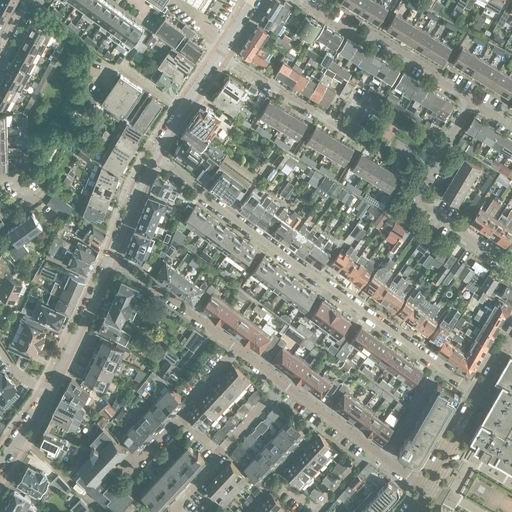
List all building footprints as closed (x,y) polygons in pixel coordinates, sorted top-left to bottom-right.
[(10,0),(0,0),(0,6),(11,13),(16,3),(10,0)] [(100,0),(86,0),(82,7),(91,13),(100,0)] [(111,4),(105,0),(100,0),(91,13),(100,19),(111,4)] [(154,4),(160,8),(165,12),(168,7),(163,4),(166,0),(152,0),(155,2),(154,4)] [(211,0),(187,0),(205,11),(211,0)] [(284,4),(280,1),(277,0),(273,0),(264,14),(279,23),(282,26),(289,15),(287,13),(292,6),(285,1),(284,4)] [(352,8),(356,0),(343,0),(342,3),(352,8)] [(356,0),(352,8),(361,14),(369,0),(356,0)] [(372,0),(369,0),(361,14),(370,20),(379,4),(372,0)] [(435,0),(432,6),(431,8),(440,12),(444,5),(435,0)] [(464,5),(465,6),(467,2),(462,0),(458,0),(451,13),(458,17),(464,5)] [(467,0),(467,2),(465,6),(470,9),(474,0),(482,0),(487,3),(488,2),(488,0),(467,0)] [(119,10),(111,4),(100,19),(108,26),(119,10)] [(379,4),(370,20),(380,25),(389,10),(379,4)] [(0,6),(0,18),(6,22),(11,13),(0,6)] [(128,16),(119,10),(108,26),(117,32),(128,16)] [(503,26),(508,16),(502,12),(496,23),(503,26)] [(279,23),(264,14),(259,23),(269,29),(269,28),(277,34),(278,33),(280,34),(282,30),(277,27),(279,23)] [(302,39),(314,20),(306,14),(293,35),(302,39)] [(397,36),(406,20),(396,15),(387,30),(397,36)] [(137,22),(128,16),(117,32),(115,35),(124,41),(137,22)] [(164,17),(154,31),(179,49),(188,37),(190,34),(192,35),(194,33),(195,33),(196,31),(185,23),(181,29),(164,17)] [(314,20),(302,39),(310,44),(322,24),(314,20)] [(406,20),(397,36),(406,41),(415,26),(406,20)] [(40,22),(37,27),(32,24),(27,34),(46,45),(53,33),(40,22)] [(146,29),(137,22),(124,41),(132,48),(146,29)] [(261,47),(269,34),(257,26),(248,40),(261,47)] [(334,32),(325,26),(316,40),(320,43),(321,41),(327,44),(334,32)] [(415,26),(406,41),(415,47),(424,32),(415,26)] [(292,37),(284,32),(281,38),(288,42),(292,37)] [(334,32),(327,44),(336,50),(343,37),(334,32)] [(424,32),(415,47),(424,53),(434,37),(424,32)] [(143,41),(152,47),(159,38),(152,33),(147,40),(145,42),(144,40),(143,41)] [(41,54),(46,45),(27,34),(22,44),(37,52),(41,54)] [(286,52),(291,44),(277,35),(272,43),(286,52)] [(194,59),(203,47),(188,37),(179,49),(194,59)] [(434,37),(424,53),(433,58),(443,43),(434,37)] [(350,58),(358,46),(347,39),(340,52),(350,58)] [(266,58),(270,52),(261,47),(248,40),(239,53),(264,68),(269,60),(266,58)] [(152,47),(143,41),(137,49),(142,53),(148,44),(152,47)] [(443,43),(433,58),(443,64),(452,49),(443,43)] [(22,44),(16,53),(32,61),(37,52),(22,44)] [(358,46),(350,58),(359,63),(366,51),(358,46)] [(308,47),(305,52),(311,56),(316,59),(319,54),(308,47)] [(286,56),(288,57),(292,59),(293,60),(294,58),(298,51),(297,51),(292,48),(286,56)] [(463,69),(472,54),(463,48),(453,64),(463,69)] [(51,59),(55,62),(60,52),(56,50),(53,55),(51,59)] [(144,55),(137,50),(132,57),(139,62),(144,55)] [(165,56),(186,71),(192,62),(176,51),(173,55),(168,51),(165,56)] [(320,62),(327,66),(329,67),(331,62),(330,61),(334,55),(327,51),(320,62)] [(360,70),(365,73),(375,56),(366,51),(359,63),(363,66),(360,70)] [(16,53),(11,63),(31,73),(36,64),(32,61),(16,53)] [(472,54),(463,69),(472,75),(481,59),(472,54)] [(158,65),(179,80),(186,71),(165,56),(158,65)] [(316,59),(311,56),(308,61),(316,66),(319,61),(316,59)] [(371,71),(376,74),(383,61),(375,56),(365,73),(368,75),(371,71)] [(46,69),(50,71),(55,62),(51,59),(49,63),(46,69)] [(481,59),(472,75),(481,81),(491,65),(481,59)] [(373,77),(382,82),(391,66),(383,61),(376,74),(373,77)] [(293,85),(301,73),(284,62),(276,75),(293,85)] [(329,67),(334,70),(341,74),(343,70),(336,66),(331,62),(329,67)] [(11,63),(6,72),(26,83),(31,73),(11,63)] [(273,73),(277,67),(272,64),(269,70),(273,73)] [(179,80),(158,65),(151,76),(171,90),(174,87),(179,80)] [(491,65),(481,81),(491,86),(500,71),(491,65)] [(336,71),(327,66),(324,72),(333,77),(335,72),(336,72),(336,71)] [(381,83),(384,85),(387,81),(392,84),(400,71),(391,66),(382,82),(381,83)] [(348,78),(349,78),(352,73),(349,72),(348,73),(343,70),(341,74),(346,77),(346,76),(348,78)] [(500,71),(491,86),(500,92),(509,76),(500,71)] [(21,92),(26,83),(6,72),(1,81),(16,90),(21,92)] [(344,77),(336,72),(335,72),(333,77),(341,82),(344,77)] [(301,73),(293,85),(302,90),(309,78),(301,73)] [(404,91),(412,79),(403,73),(396,86),(404,91)] [(120,74),(101,101),(101,102),(115,111),(116,111),(144,131),(162,102),(120,74)] [(311,74),(309,78),(302,90),(310,95),(319,79),(311,74)] [(221,88),(237,99),(245,88),(228,76),(228,77),(226,77),(223,81),(224,83),(223,84),(224,85),(222,88),(221,88)] [(511,77),(509,76),(500,92),(509,98),(511,93),(511,77)] [(348,78),(346,81),(354,86),(355,86),(357,83),(352,80),(351,80),(349,78),(348,78)] [(35,88),(40,90),(45,81),(41,79),(39,83),(38,82),(35,88)] [(310,95),(319,100),(328,85),(319,79),(310,95)] [(412,79),(404,91),(402,95),(410,99),(412,96),(413,96),(420,84),(412,79)] [(1,81),(0,83),(0,93),(11,99),(16,90),(1,81)] [(339,95),(346,99),(354,86),(346,81),(339,95)] [(258,88),(251,84),(247,89),(255,93),(258,88)] [(417,107),(421,101),(429,89),(420,84),(413,96),(416,98),(412,105),(417,107)] [(327,105),(335,93),(337,90),(328,85),(319,100),(327,105)] [(30,97),(34,100),(40,90),(35,88),(30,97)] [(237,99),(221,88),(220,89),(221,89),(219,93),(218,92),(217,93),(215,93),(213,96),(213,98),(213,99),(234,113),(242,102),(237,99)] [(429,89),(421,101),(430,107),(437,94),(429,89)] [(0,106),(6,109),(11,99),(0,93),(0,106)] [(435,116),(436,115),(446,99),(437,94),(430,107),(433,109),(430,113),(435,116)] [(385,100),(393,105),(396,101),(387,96),(385,100)] [(25,107),(29,109),(34,100),(30,97),(25,107)] [(448,118),(446,117),(454,104),(446,99),(436,115),(446,121),(448,118)] [(269,121),(278,106),(269,100),(259,115),(269,121)] [(402,112),(405,107),(397,102),(394,107),(402,112)] [(279,127),(288,112),(278,106),(269,121),(279,127)] [(29,109),(25,107),(20,117),(25,117),(26,115),(29,109)] [(212,140),(221,126),(228,130),(235,121),(224,113),(220,118),(209,110),(206,113),(201,109),(195,117),(190,124),(212,140)] [(117,128),(139,141),(143,134),(142,133),(144,131),(116,111),(115,111),(113,114),(114,115),(113,116),(119,119),(118,120),(121,122),(120,122),(117,128)] [(288,112),(279,127),(288,133),(297,118),(288,112)] [(475,134),(483,122),(475,117),(467,129),(475,134)] [(246,127),(250,121),(246,118),(241,124),(246,127)] [(297,118),(288,133),(298,138),(307,123),(297,118)] [(442,128),(441,128),(432,122),(431,124),(428,128),(438,134),(442,128)] [(483,122),(475,134),(484,140),(491,127),(483,122)] [(189,125),(181,135),(250,184),(258,173),(228,151),(227,152),(189,125)] [(316,147),(325,131),(316,125),(307,141),(316,147)] [(491,127),(484,140),(492,144),(499,132),(491,127)] [(111,139),(133,152),(139,141),(117,128),(115,129),(113,132),(113,135),(111,139)] [(326,152),(335,137),(325,131),(316,147),(326,152)] [(499,132),(492,144),(500,150),(508,137),(499,132)] [(250,142),(257,141),(256,134),(249,135),(250,142)] [(64,152),(70,142),(64,137),(58,148),(64,152)] [(335,137),(326,152),(336,158),(345,142),(335,137)] [(511,139),(508,137),(500,150),(509,155),(511,149),(511,139)] [(106,151),(126,162),(133,152),(111,139),(108,144),(110,145),(106,151)] [(192,168),(200,157),(192,151),(194,148),(183,140),(173,154),(192,168)] [(466,150),(468,146),(460,140),(457,145),(466,150)] [(345,142),(336,158),(345,164),(354,148),(345,142)] [(81,148),(87,153),(91,147),(85,143),(81,148)] [(471,153),(474,155),(477,151),(476,151),(478,148),(470,143),(468,146),(466,150),(471,153)] [(274,162),(282,151),(273,144),(264,155),(274,162)] [(61,167),(66,158),(57,150),(52,160),(61,167)] [(80,151),(78,155),(88,161),(90,157),(80,151)] [(126,162),(106,151),(103,156),(101,156),(99,160),(119,173),(122,169),(122,170),(126,162)] [(274,162),(273,164),(281,170),(286,164),(290,157),(282,151),(274,162)] [(485,156),(477,151),(474,155),(482,160),(485,156)] [(362,173),(371,158),(362,152),(352,168),(362,173)] [(293,168),(296,163),(299,159),(292,155),(290,157),(286,164),(293,168)] [(482,160),(491,166),(491,165),(493,161),(485,156),(482,160)] [(460,166),(476,176),(481,166),(466,157),(460,166)] [(205,184),(220,195),(233,176),(209,158),(203,167),(205,169),(204,170),(211,176),(205,184)] [(371,179),(381,163),(371,158),(362,173),(371,179)] [(500,162),(494,159),(493,161),(491,165),(499,170),(502,166),(498,164),(500,162)] [(252,167),(257,171),(261,165),(256,161),(252,167)] [(99,163),(93,178),(115,186),(117,179),(117,178),(119,174),(114,172),(109,170),(100,164),(99,163)] [(381,163),(371,179),(381,185),(390,169),(381,163)] [(499,170),(508,176),(511,169),(503,164),(502,166),(499,170)] [(305,170),(312,174),(315,169),(308,165),(305,170)] [(454,176),(470,185),(476,176),(460,166),(454,176)] [(390,169),(381,185),(390,190),(400,175),(390,169)] [(311,177),(321,183),(326,176),(315,170),(311,177)] [(177,193),(180,187),(160,174),(157,175),(151,188),(160,192),(158,196),(166,200),(167,197),(173,199),(176,193),(177,193)] [(67,176),(63,183),(68,187),(71,180),(67,176)] [(115,186),(93,178),(89,176),(85,187),(88,189),(88,188),(88,189),(110,197),(115,186)] [(248,187),(233,176),(220,195),(230,202),(235,195),(240,198),(248,187)] [(333,181),(326,176),(321,183),(329,188),(333,181)] [(470,185),(454,176),(449,185),(464,195),(470,185)] [(285,197),(294,185),(288,181),(280,193),(285,197)] [(87,195),(85,200),(106,209),(110,197),(88,189),(88,188),(88,189),(85,187),(83,185),(81,191),(86,193),(85,194),(87,195)] [(342,187),(338,185),(332,192),(337,195),(342,187)] [(464,195),(449,185),(443,195),(459,204),(464,195)] [(54,193),(55,193),(60,197),(63,191),(58,187),(54,193)] [(344,201),(351,192),(342,187),(336,196),(344,201)] [(259,190),(258,191),(253,199),(249,196),(239,209),(248,216),(257,202),(263,194),(263,193),(259,190)] [(65,217),(73,207),(55,193),(47,204),(65,217)] [(351,206),(357,198),(351,194),(345,202),(351,206)] [(248,216),(256,222),(266,208),(272,199),(267,195),(260,204),(257,202),(248,216)] [(144,207),(161,214),(164,207),(171,210),(173,206),(164,202),(164,203),(149,197),(144,207)] [(370,204),(359,197),(357,200),(353,205),(359,209),(355,214),(361,217),(364,214),(364,213),(370,204)] [(480,207),(481,207),(472,221),(480,227),(498,201),(493,198),(490,203),(485,200),(480,207)] [(272,199),(266,208),(256,222),(264,227),(273,214),(280,205),(275,201),(272,199)] [(82,206),(80,211),(93,220),(94,218),(101,221),(102,217),(103,217),(106,209),(85,200),(83,206),(82,206)] [(501,204),(498,201),(480,227),(489,233),(499,219),(493,215),(501,204)] [(375,207),(370,204),(364,213),(364,214),(369,217),(375,207)] [(178,218),(192,228),(203,214),(198,211),(200,209),(195,205),(193,208),(188,205),(178,218)] [(140,218),(156,225),(161,214),(144,207),(140,218)] [(282,220),(287,213),(287,212),(288,211),(284,208),(278,217),(273,214),(264,227),(272,233),(282,220)] [(511,210),(510,210),(503,222),(499,219),(489,233),(498,239),(511,217),(511,210)] [(280,239),(296,217),(298,214),(294,211),(291,216),(287,213),(282,220),(272,233),(280,239)] [(32,213),(21,222),(19,219),(14,223),(15,226),(8,231),(17,244),(9,250),(16,259),(28,250),(22,242),(42,227),(32,213)] [(380,213),(374,221),(381,226),(387,218),(380,213)] [(192,228),(201,235),(213,218),(207,214),(206,216),(203,214),(192,228)] [(296,217),(280,239),(287,245),(297,231),(294,229),(301,220),(296,217)] [(396,222),(395,222),(388,217),(384,224),(391,228),(396,222)] [(511,224),(511,217),(498,239),(507,245),(511,236),(511,227),(511,224)] [(90,227),(88,230),(103,240),(106,232),(86,218),(83,222),(90,227)] [(156,225),(140,218),(135,228),(152,235),(155,236),(156,232),(154,231),(156,225)] [(201,235),(209,241),(220,226),(216,223),(217,221),(213,218),(201,235)] [(62,222),(56,235),(60,238),(61,237),(66,225),(62,222)] [(295,251),(305,237),(310,231),(306,228),(308,225),(307,225),(307,224),(304,222),(297,231),(287,245),(295,251)] [(395,241),(398,237),(398,236),(401,238),(406,229),(396,222),(391,228),(386,236),(395,241)] [(362,227),(357,223),(350,232),(351,232),(350,233),(354,237),(356,235),(362,227)] [(220,226),(209,241),(218,247),(230,231),(224,227),(223,228),(220,226)] [(75,232),(81,236),(99,249),(103,240),(88,230),(86,233),(79,228),(78,228),(75,232)] [(318,237),(314,234),(317,231),(312,228),(310,231),(305,237),(295,251),(303,256),(318,237)] [(134,231),(129,242),(146,249),(146,248),(151,250),(155,239),(150,238),(134,231)] [(230,231),(218,247),(227,253),(238,239),(234,236),(235,234),(230,231)] [(325,245),(321,242),(324,237),(320,234),(318,237),(303,256),(312,262),(325,245)] [(423,239),(415,234),(413,237),(420,242),(423,239)] [(94,260),(63,247),(66,240),(61,237),(60,238),(56,235),(49,252),(54,254),(55,251),(65,255),(62,261),(87,272),(91,264),(92,264),(94,260)] [(403,240),(399,237),(390,250),(394,252),(403,240)] [(177,248),(180,244),(177,241),(177,242),(172,238),(170,243),(177,248)] [(225,257),(233,263),(248,243),(242,240),(241,241),(238,239),(227,253),(225,257)] [(426,250),(427,251),(432,244),(423,239),(420,242),(416,248),(424,253),(426,250)] [(66,240),(63,247),(94,260),(98,251),(86,245),(87,244),(79,241),(76,246),(72,244),(73,243),(66,240)] [(328,240),(325,245),(312,262),(320,268),(330,255),(325,252),(332,243),(328,240)] [(146,249),(129,242),(125,252),(127,254),(130,255),(131,257),(135,258),(135,260),(140,264),(143,256),(147,258),(151,250),(146,248),(146,249)] [(240,272),(246,275),(256,261),(251,258),(255,252),(251,249),(252,247),(248,243),(233,263),(242,270),(240,272)] [(339,270),(354,249),(350,246),(344,254),(340,251),(331,264),(339,270)] [(354,249),(339,270),(346,275),(359,257),(355,254),(357,251),(354,249)] [(203,250),(200,255),(199,255),(208,261),(211,257),(203,250)] [(0,275),(1,276),(10,259),(3,251),(0,256),(0,275)] [(435,258),(443,264),(448,257),(440,251),(435,258)] [(166,282),(176,268),(171,265),(173,262),(172,257),(167,253),(165,256),(163,260),(166,262),(156,275),(161,279),(161,280),(163,281),(165,282),(166,282)] [(369,259),(361,254),(359,257),(346,275),(354,280),(369,259)] [(427,267),(434,257),(429,254),(422,264),(427,267)] [(455,258),(450,254),(448,257),(443,264),(432,280),(437,283),(455,258)] [(192,266),(197,259),(194,257),(189,263),(192,266)] [(264,257),(252,274),(261,280),(271,266),(268,264),(270,261),(264,257)] [(37,272),(43,262),(36,258),(28,271),(35,275),(37,272)] [(13,303),(22,284),(11,279),(16,267),(10,259),(1,276),(7,279),(0,293),(0,296),(6,299),(6,300),(6,302),(10,304),(12,303),(12,302),(13,303)] [(176,268),(178,270),(185,260),(183,259),(176,268)] [(374,265),(372,262),(369,259),(354,280),(361,286),(374,269),(374,265)] [(396,260),(391,267),(395,270),(400,263),(396,260)] [(458,275),(464,266),(457,261),(448,273),(456,278),(458,275)] [(459,275),(468,281),(476,270),(484,276),(488,269),(484,266),(476,261),(472,266),(474,268),(472,271),(465,266),(459,275)] [(416,264),(415,263),(407,274),(404,272),(403,274),(407,277),(416,264)] [(82,287),(85,280),(65,271),(62,278),(56,276),(57,273),(42,266),(39,273),(54,279),(54,280),(58,282),(80,292),(82,287)] [(271,266),(261,280),(270,286),(282,270),(277,266),(275,269),(271,266)] [(379,268),(377,271),(364,288),(372,294),(389,270),(383,266),(379,268)] [(171,286),(175,289),(185,275),(178,270),(176,268),(166,282),(166,283),(167,284),(169,286),(171,286)] [(282,270),(270,286),(279,293),(289,279),(285,276),(287,274),(282,270)] [(389,270),(372,294),(379,299),(389,286),(384,283),(392,273),(389,270)] [(483,277),(484,276),(476,270),(468,281),(469,280),(477,286),(483,277)] [(41,274),(37,272),(35,275),(32,280),(35,284),(41,274)] [(472,295),(479,300),(480,301),(482,303),(490,291),(491,291),(499,278),(490,272),(481,287),(486,289),(481,296),(474,292),(472,295)] [(182,295),(183,295),(184,296),(194,282),(185,275),(175,289),(179,292),(180,294),(182,295)] [(392,282),(389,286),(379,299),(387,305),(405,279),(402,277),(397,283),(393,280),(392,282)] [(289,279),(279,293),(288,299),(299,283),(294,279),(292,281),(289,279)] [(405,279),(387,305),(394,310),(407,293),(403,291),(409,282),(405,279)] [(114,298),(136,308),(140,301),(145,303),(150,297),(138,287),(122,280),(117,291),(117,290),(114,298)] [(204,289),(207,284),(203,281),(200,286),(194,282),(184,296),(185,297),(186,298),(188,299),(189,300),(194,303),(204,289)] [(57,287),(55,292),(55,293),(75,302),(78,295),(79,295),(80,292),(58,282),(57,286),(57,287)] [(299,283),(288,299),(296,306),(306,291),(303,289),(305,287),(299,283)] [(511,286),(507,284),(503,291),(496,287),(491,294),(495,296),(498,291),(511,299),(511,286)] [(211,315),(211,316),(223,299),(214,292),(215,290),(210,286),(200,299),(205,303),(201,308),(203,309),(203,311),(206,313),(207,313),(211,315)] [(239,298),(242,294),(237,290),(234,294),(239,298)] [(306,291),(296,306),(305,312),(317,296),(311,292),(310,294),(306,291)] [(71,313),(73,309),(72,309),(75,302),(55,293),(55,292),(53,292),(48,303),(71,313)] [(410,295),(407,299),(397,312),(405,317),(421,294),(418,292),(414,298),(410,295)] [(242,294),(239,298),(244,302),(248,298),(242,294)] [(421,294),(405,317),(413,323),(425,306),(420,303),(425,297),(421,294)] [(471,310),(475,305),(477,306),(480,301),(479,300),(472,295),(465,306),(471,310)] [(136,308),(114,298),(110,306),(105,317),(120,324),(126,313),(133,316),(136,308)] [(511,305),(499,298),(497,302),(493,308),(506,316),(511,306),(511,305)] [(223,299),(211,316),(221,323),(233,306),(223,299)] [(311,317),(320,324),(332,307),(327,304),(328,303),(325,301),(324,301),(322,301),(317,309),(312,306),(313,305),(312,305),(303,318),(308,322),(311,317)] [(59,326),(65,312),(42,302),(38,310),(31,307),(28,314),(53,325),(54,324),(59,326)] [(425,306),(413,323),(420,328),(437,305),(433,303),(428,309),(425,306)] [(258,312),(261,308),(256,304),(253,308),(258,312)] [(437,305),(420,328),(427,334),(437,321),(432,318),(440,307),(437,305)] [(233,306),(221,323),(222,323),(222,325),(225,327),(227,327),(231,330),(243,313),(233,306)] [(332,307),(320,324),(330,331),(341,314),(342,314),(332,307)] [(479,307),(477,313),(501,327),(506,316),(493,308),(490,313),(479,307)] [(261,308),(258,312),(264,316),(267,312),(261,308)] [(240,337),(252,320),(243,313),(231,330),(234,333),(235,334),(238,336),(239,336),(240,337)] [(474,317),(484,323),(481,329),(495,337),(501,327),(477,313),(474,317)] [(346,317),(341,314),(330,331),(338,337),(335,341),(341,345),(350,332),(350,331),(349,332),(345,329),(351,321),(350,320),(350,318),(347,317),(346,317)] [(43,330),(45,324),(23,315),(20,323),(25,325),(21,334),(42,343),(45,337),(42,336),(45,331),(43,330)] [(440,343),(455,323),(457,318),(454,316),(451,320),(449,322),(443,318),(431,336),(440,343)] [(126,344),(131,334),(119,326),(120,326),(104,318),(102,323),(103,323),(99,331),(126,344)] [(250,344),(262,328),(252,320),(240,337),(250,344)] [(303,325),(297,321),(294,326),(299,330),(303,325)] [(135,328),(127,323),(124,327),(132,333),(135,328)] [(358,349),(370,333),(361,326),(349,343),(358,349)] [(495,337),(481,329),(476,326),(474,331),(468,328),(465,332),(475,338),(475,339),(489,347),(495,337)] [(278,337),(273,333),(271,335),(262,328),(250,344),(250,345),(250,344),(254,347),(254,348),(257,351),(258,350),(260,351),(263,347),(268,350),(278,337)] [(195,329),(192,333),(197,337),(200,333),(195,329)] [(318,337),(313,333),(310,337),(315,341),(318,337)] [(370,333),(358,349),(367,356),(379,339),(370,333)] [(40,349),(42,343),(21,334),(17,343),(12,340),(8,349),(30,358),(33,353),(35,354),(37,348),(40,349)] [(192,341),(183,334),(178,340),(188,347),(192,341)] [(457,342),(455,346),(446,359),(455,366),(465,353),(458,348),(461,345),(459,343),(462,338),(459,336),(456,341),(457,342)] [(95,348),(120,360),(125,350),(129,351),(130,348),(125,344),(123,348),(100,338),(95,348)] [(282,368),(293,354),(284,347),(286,343),(281,339),(271,352),(276,356),(272,361),(274,362),(274,363),(277,366),(279,365),(282,368)] [(379,339),(367,356),(376,362),(377,360),(388,345),(379,339)] [(455,346),(445,339),(436,352),(446,359),(455,346)] [(489,347),(475,339),(469,348),(483,357),(489,347)] [(310,351),(313,347),(308,343),(305,347),(310,351)] [(388,345),(377,360),(376,362),(375,363),(384,369),(385,368),(386,366),(397,352),(388,345)] [(313,347),(310,351),(316,355),(319,351),(313,347)] [(95,348),(91,358),(116,370),(120,360),(95,348)] [(472,375),(481,360),(466,351),(465,353),(455,366),(470,377),(472,375)] [(289,375),(291,375),(292,375),(291,375),(292,376),(304,359),(294,352),(293,354),(282,368),(286,371),(287,373),(289,375)] [(397,352),(386,366),(385,368),(393,374),(395,372),(405,358),(397,352)] [(348,363),(351,359),(346,355),(343,359),(345,361),(348,363)] [(489,455),(511,468),(511,438),(506,434),(511,423),(511,356),(500,375),(502,377),(499,383),(503,385),(482,420),(475,432),(481,435),(476,443),(482,446),(480,451),(488,456),(489,455)] [(329,365),(333,361),(327,357),(324,361),(329,365)] [(91,358),(86,368),(111,379),(116,370),(91,358)] [(405,358),(395,372),(404,379),(414,364),(405,358)] [(176,365),(167,359),(157,372),(166,378),(176,365)] [(304,359),(292,376),(301,383),(312,368),(314,366),(304,359)] [(348,363),(351,365),(353,367),(356,363),(351,359),(348,363)] [(351,365),(348,363),(345,361),(341,366),(347,370),(351,365)] [(232,364),(229,367),(232,370),(229,373),(244,387),(250,380),(232,364)] [(414,364),(404,379),(413,385),(423,371),(414,364)] [(367,374),(370,370),(365,366),(362,370),(367,374)] [(81,377),(107,389),(111,379),(86,368),(81,377)] [(135,378),(142,381),(145,370),(139,368),(135,378)] [(312,368),(301,383),(302,383),(303,383),(303,385),(306,387),(307,387),(311,390),(322,375),(312,368)] [(370,370),(367,374),(372,378),(375,374),(370,370)] [(0,387),(9,378),(5,374),(3,376),(0,372),(0,387)] [(220,376),(238,393),(244,387),(229,373),(227,376),(223,373),(220,376)] [(323,373),(322,375),(311,390),(315,392),(315,394),(318,396),(320,396),(321,397),(325,392),(330,396),(340,383),(334,378),(333,380),(323,373)] [(218,386),(232,399),(238,393),(220,376),(218,379),(221,382),(218,386)] [(0,409),(2,412),(19,395),(15,391),(16,389),(12,385),(14,383),(9,378),(0,387),(0,409)] [(83,380),(80,384),(71,378),(64,389),(73,394),(70,399),(80,405),(93,386),(83,380)] [(366,384),(372,388),(375,383),(369,379),(366,384)] [(384,387),(387,383),(382,379),(379,383),(384,387)] [(387,383),(384,387),(390,391),(393,387),(387,383)] [(460,396),(437,383),(397,453),(411,463),(413,463),(414,464),(415,464),(417,464),(418,464),(419,463),(421,463),(422,462),(423,461),(424,460),(460,396)] [(344,414),(356,397),(346,390),(348,389),(342,384),(332,398),(337,401),(334,406),(335,407),(335,409),(338,411),(340,411),(344,414)] [(209,389),(226,405),(232,399),(218,386),(215,389),(212,385),(209,389)] [(162,394),(177,407),(180,404),(183,407),(186,404),(168,388),(162,394)] [(209,395),(206,398),(221,411),(226,405),(209,389),(206,391),(209,395)] [(393,393),(398,397),(401,393),(396,389),(393,393)] [(80,419),(83,414),(75,410),(78,404),(68,400),(72,395),(65,390),(62,397),(61,396),(58,404),(57,403),(55,407),(80,419)] [(385,398),(389,394),(383,390),(380,394),(385,398)] [(156,400),(174,417),(177,414),(174,410),(177,407),(162,394),(156,400)] [(389,394),(385,398),(391,402),(394,398),(389,394)] [(356,397),(344,414),(348,417),(348,418),(351,420),(352,420),(353,421),(365,405),(356,397)] [(200,398),(197,401),(215,418),(221,411),(206,398),(204,401),(200,398)] [(151,406),(165,420),(168,416),(172,420),(174,417),(156,400),(151,406)] [(198,407),(195,410),(209,424),(215,418),(197,401),(195,404),(198,407)] [(394,406),(399,409),(402,404),(398,401),(394,406)] [(108,404),(103,409),(101,411),(105,415),(108,418),(115,411),(108,404)] [(365,405),(353,421),(354,422),(355,423),(357,425),(359,425),(363,428),(362,428),(363,428),(374,414),(375,412),(365,405)] [(145,413),(163,429),(166,426),(162,423),(165,420),(151,406),(145,413)] [(54,412),(51,419),(67,427),(70,421),(78,424),(80,419),(55,407),(53,412),(54,412)] [(203,430),(209,424),(195,410),(192,413),(189,410),(185,414),(203,430)] [(386,419),(396,422),(399,415),(389,411),(386,419)] [(139,418),(154,432),(157,429),(160,432),(163,429),(145,413),(139,418)] [(374,414),(363,428),(372,436),(383,421),(374,414)] [(98,422),(99,424),(99,423),(103,427),(109,420),(108,418),(105,415),(98,422)] [(133,425),(151,441),(154,438),(151,435),(154,432),(139,418),(133,425)] [(47,426),(45,431),(69,442),(72,436),(65,433),(67,427),(51,419),(47,426)] [(90,429),(95,432),(99,424),(98,422),(95,419),(90,429)] [(284,426),(299,439),(301,436),(305,439),(308,435),(291,419),(284,426)] [(385,419),(383,421),(372,436),(373,436),(373,435),(376,438),(377,440),(379,442),(381,442),(382,443),(395,426),(385,419)] [(151,441),(133,425),(128,431),(142,444),(145,441),(149,444),(151,441)] [(279,432),(296,448),(299,445),(295,442),(299,439),(284,426),(279,432)] [(127,451),(104,429),(96,437),(97,438),(93,442),(95,444),(91,448),(95,452),(79,469),(83,472),(75,480),(85,489),(86,488),(106,508),(109,505),(117,511),(120,511),(134,498),(115,480),(118,476),(110,469),(127,451)] [(67,447),(69,442),(45,431),(43,434),(44,434),(40,441),(49,445),(48,447),(56,451),(57,453),(59,455),(62,454),(66,446),(67,447)] [(142,444),(128,431),(122,437),(140,454),(143,450),(139,447),(142,444)] [(273,438),(287,451),(290,448),(293,451),(296,448),(279,432),(273,438)] [(315,443),(329,456),(336,449),(318,433),(315,437),(319,440),(315,443)] [(267,444),(284,460),(287,457),(284,454),(287,451),(273,438),(267,444)] [(77,446),(86,450),(88,446),(80,442),(78,446),(77,445),(77,446)] [(306,446),(324,462),(329,456),(315,443),(313,446),(309,443),(306,446)] [(176,457),(193,473),(205,460),(199,455),(201,454),(199,452),(197,453),(188,444),(186,447),(176,457)] [(261,450),(275,463),(278,460),(282,463),(284,460),(267,444),(261,450)] [(86,450),(77,446),(75,450),(77,450),(74,455),(76,456),(76,457),(81,459),(86,450)] [(304,455),(318,469),(324,462),(306,446),(304,449),(307,452),(304,455)] [(256,456),(273,473),(276,470),(272,467),(275,463),(261,450),(256,456)] [(295,458),(312,475),(318,469),(304,455),(301,458),(298,455),(295,458)] [(250,463),(264,476),(267,473),(270,476),(273,473),(256,456),(250,463)] [(193,473),(176,457),(165,469),(182,485),(193,473)] [(292,468),(306,481),(312,475),(295,458),(292,461),(296,464),(292,468)] [(247,477),(230,461),(219,474),(236,490),(247,477)] [(244,469),(261,485),(264,482),(261,479),(264,476),(250,463),(244,469)] [(45,476),(46,475),(46,472),(43,471),(40,472),(39,472),(29,466),(19,484),(37,495),(47,477),(45,476)] [(286,467),(283,471),(301,487),(306,481),(292,468),(290,470),(286,467)] [(182,485),(165,469),(153,482),(170,498),(182,485)] [(357,475),(363,480),(366,477),(360,471),(357,475)] [(207,486),(221,500),(224,502),(236,490),(219,474),(207,486)] [(52,481),(52,482),(68,492),(71,488),(58,475),(52,481)] [(355,489),(363,480),(357,475),(349,484),(355,489)] [(389,505),(398,497),(398,496),(399,495),(399,494),(399,493),(399,492),(399,491),(399,490),(398,489),(397,488),(388,481),(376,493),(389,505)] [(170,498),(153,482),(141,494),(158,510),(170,498)] [(341,493),(347,498),(350,495),(344,489),(341,493)] [(365,498),(378,511),(383,511),(389,505),(376,493),(373,490),(365,498)] [(11,499),(8,503),(23,511),(34,511),(33,511),(26,507),(30,500),(15,491),(11,492),(9,495),(10,498),(10,499),(11,499)] [(270,492),(266,496),(269,499),(267,501),(277,511),(290,511),(291,511),(270,492)] [(347,498),(341,493),(338,496),(344,501),(347,498)] [(81,497),(70,506),(74,511),(81,511),(89,505),(81,497)] [(356,507),(361,511),(378,511),(365,498),(356,507)] [(258,505),(265,511),(277,511),(267,501),(264,505),(260,502),(258,505)] [(23,511),(8,503),(7,505),(6,505),(5,506),(2,507),(0,510),(0,511),(23,511)]
